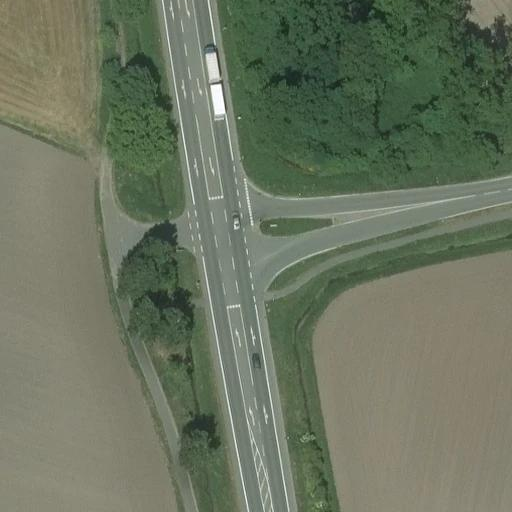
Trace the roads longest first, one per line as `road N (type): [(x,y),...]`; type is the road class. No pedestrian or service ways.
road 1 (tertiary): [(511,189),(219,233)]
road 2 (secondary): [(219,233),(269,511)]
road 3 (unclassified): [(112,243),(191,511)]
road 4 (unclassified): [(110,0),(118,84),(104,163),(112,243)]
road 5 (secondary): [(184,0),(219,233)]
